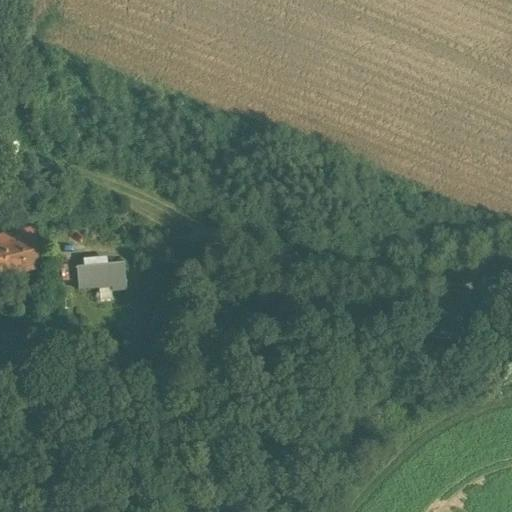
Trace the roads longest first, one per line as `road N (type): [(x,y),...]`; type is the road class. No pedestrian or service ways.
road 1 (track): [(511,284),(368,280),(295,266),(220,250),(144,212)]
road 2 (track): [(351,511),(447,424),(511,408)]
road 3 (track): [(39,0),(0,151)]
road 4 (track): [(0,167),(144,212)]
road 5 (track): [(62,248),(171,251),(194,236)]
